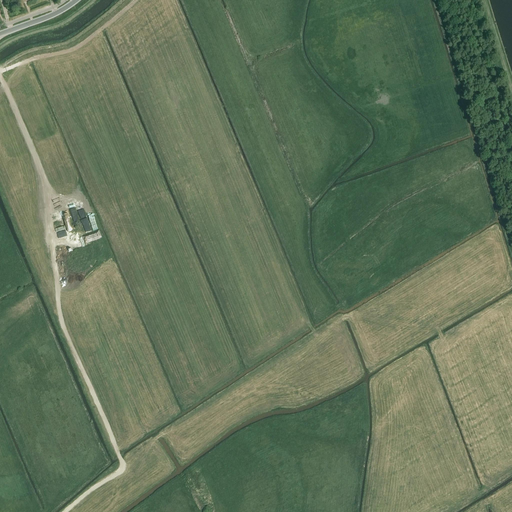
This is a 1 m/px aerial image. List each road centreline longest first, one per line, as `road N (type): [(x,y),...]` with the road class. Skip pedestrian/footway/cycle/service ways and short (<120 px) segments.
road 1 (track): [(0,76),(56,210),(62,328),(122,464),(65,511)]
road 2 (track): [(0,71),(79,46),(137,0)]
road 3 (track): [(123,0),(72,41),(0,67)]
